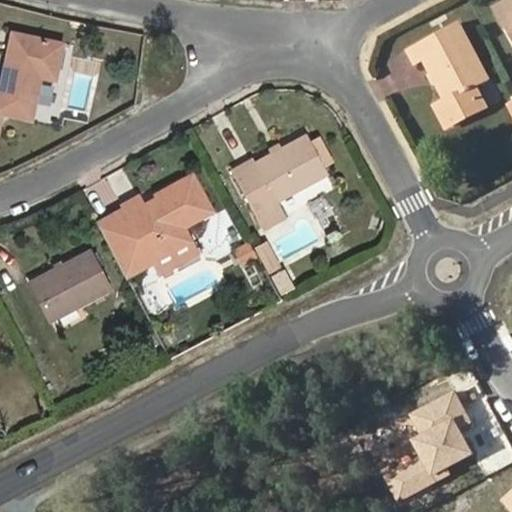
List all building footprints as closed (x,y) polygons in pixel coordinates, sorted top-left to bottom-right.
[(511,1),(497,9),(505,25),(510,25),(511,29),(511,1)] [(492,83),(462,26),(412,51),(420,67),(429,63),(434,74),(441,87),(450,104),(439,110),(450,133),(484,115),(473,91),(478,89),(492,83)] [(63,45),(10,34),(0,81),(0,114),(0,115),(31,122),(40,80),(55,83),(63,45)] [(430,76),(436,89),(441,87),(434,74),(430,76)] [(484,115),(489,113),(478,89),(473,91),(484,115)] [(256,165),(253,161),(234,172),(264,230),(286,219),(278,204),(331,176),(309,137),(256,165)] [(124,207),(126,210),(98,224),(126,278),(155,262),(192,243),(185,229),(211,214),(191,177),(165,191),(168,200),(161,204),(158,199),(145,206),(141,199),(124,207)] [(165,191),(157,196),(158,199),(161,204),(168,200),(165,191)] [(160,274),(198,255),(192,243),(155,262),(160,274)] [(257,259),(250,245),(236,252),(243,266),(257,259)] [(111,292),(91,252),(30,285),(50,324),(111,292)] [(397,397),(405,412),(445,391),(437,375),(397,397)] [(455,388),(415,411),(434,443),(385,471),(403,503),(492,452),(455,388)]
